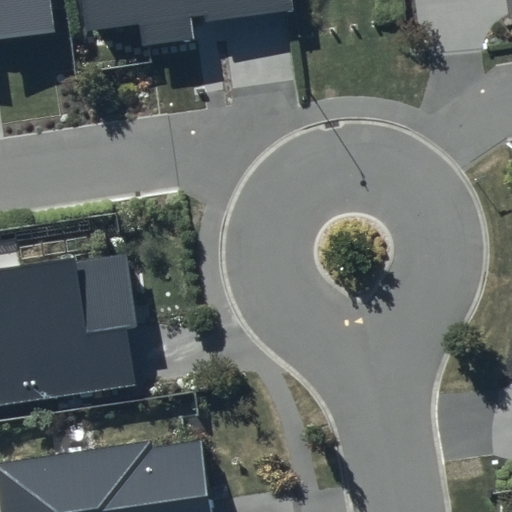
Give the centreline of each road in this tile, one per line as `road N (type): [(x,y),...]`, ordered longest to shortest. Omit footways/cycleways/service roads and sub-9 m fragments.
road 1 (residential): [(355,254),(270,194),(193,167),(120,162),(0,180)]
road 2 (residential): [(397,511),(355,254)]
road 3 (residential): [(355,254),(413,185),(467,138),(511,119)]
